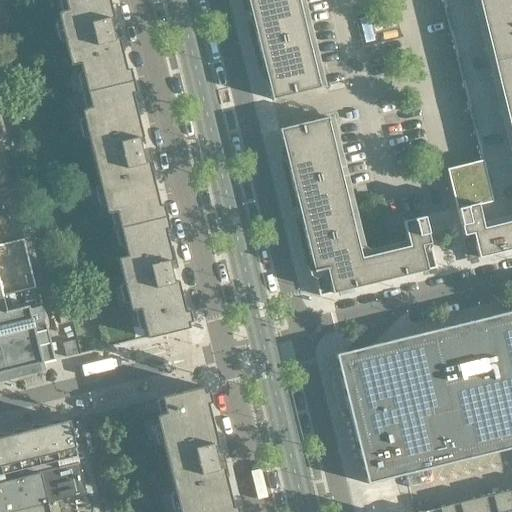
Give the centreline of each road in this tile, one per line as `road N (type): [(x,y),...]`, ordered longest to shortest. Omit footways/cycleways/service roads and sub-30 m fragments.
road 1 (residential): [(140,0),(220,351)]
road 2 (residential): [(300,332),(219,0)]
road 3 (unclassified): [(0,406),(220,351)]
road 4 (unclassified): [(300,332),(511,278)]
road 5 (residential): [(342,511),(300,332)]
road 6 (residential): [(220,351),(259,511)]
